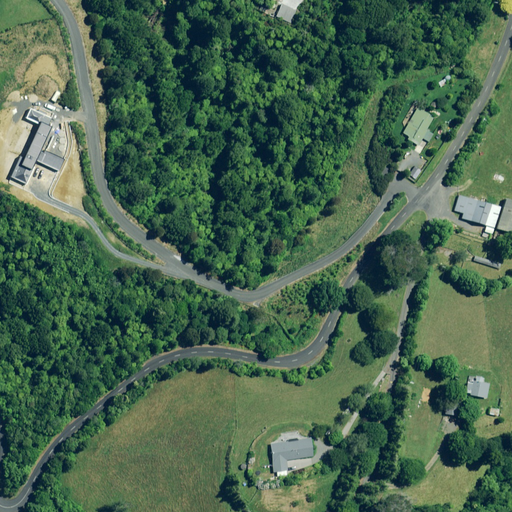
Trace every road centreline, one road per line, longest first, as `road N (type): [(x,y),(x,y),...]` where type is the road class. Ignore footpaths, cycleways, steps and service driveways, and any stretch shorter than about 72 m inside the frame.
road 1 (unclassified): [(423,195),(361,267),(306,356),(171,356),(80,422),(22,502),(0,504)]
road 2 (unclassified): [(423,195),(432,211),(363,511)]
road 3 (unclassified): [(511,25),(465,129),(423,195)]
